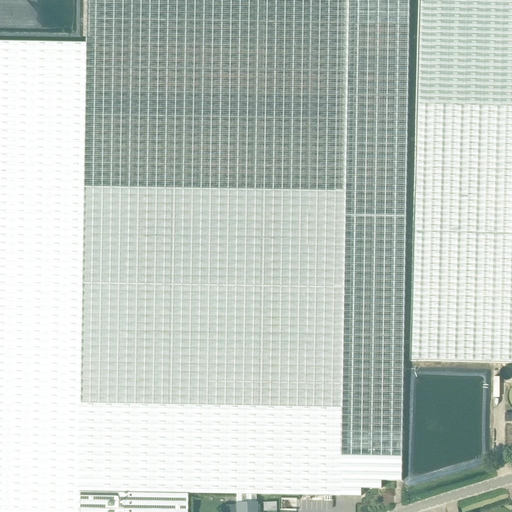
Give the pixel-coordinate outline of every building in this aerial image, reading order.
[(96,0),(87,482),(399,486),(408,0),(96,0)] [(511,0),(421,0),(412,360),(511,361),(511,0)] [(0,511),(77,511),(85,43),(0,41),(0,511)] [(78,492),(77,511),(185,511),(185,493),(78,492)] [(257,511),(257,502),(256,502),(236,503),(235,503),(235,511),(257,511)]
